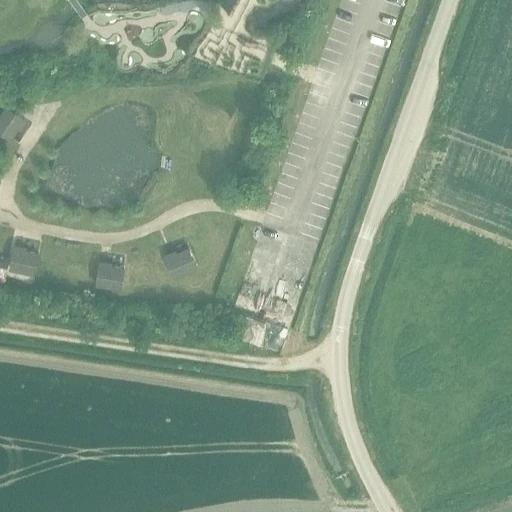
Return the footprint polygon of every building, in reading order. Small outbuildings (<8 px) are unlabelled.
[(28,120),(6,105),(0,113),(0,131),(11,139),(18,128),(21,130),(28,120)] [(210,150),(210,174),(228,174),(227,150),(210,150)] [(34,275),(39,252),(26,249),(27,247),(13,244),(9,264),(8,270),(34,275)] [(175,249),(163,254),(174,279),(198,269),(189,247),(176,252),(175,249)] [(111,262),(99,260),(95,286),(121,289),(125,266),(111,264),(111,262)] [(8,270),(9,264),(0,262),(0,278),(6,280),(8,270)] [(294,309),(305,312),(310,294),(299,291),(294,309)]
